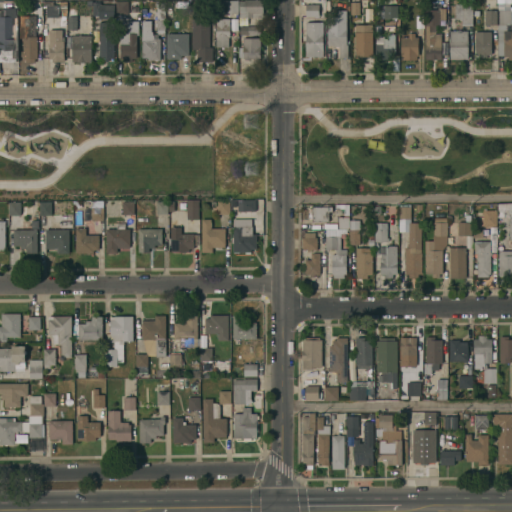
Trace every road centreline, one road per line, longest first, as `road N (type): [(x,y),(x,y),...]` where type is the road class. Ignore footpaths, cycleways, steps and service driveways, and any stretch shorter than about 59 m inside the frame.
road 1 (residential): [(0,92),(511,89)]
road 2 (tertiary): [(283,0),(279,508)]
road 3 (residential): [(0,284),(283,285)]
road 4 (residential): [(279,469),(0,474)]
road 5 (primary): [(36,511),(279,508)]
road 6 (residential): [(511,307),(283,311)]
road 7 (primary): [(279,508),(399,507)]
